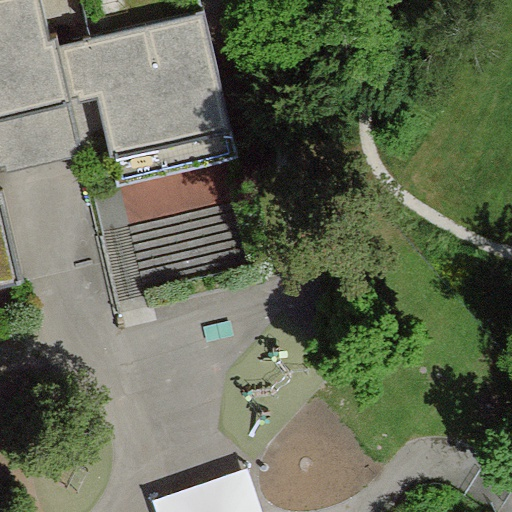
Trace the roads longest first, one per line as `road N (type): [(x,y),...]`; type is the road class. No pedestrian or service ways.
road 1 (unknown): [(69,192),(145,511)]
road 2 (unknown): [(387,511),(402,488),(438,467),(484,467),(511,484)]
